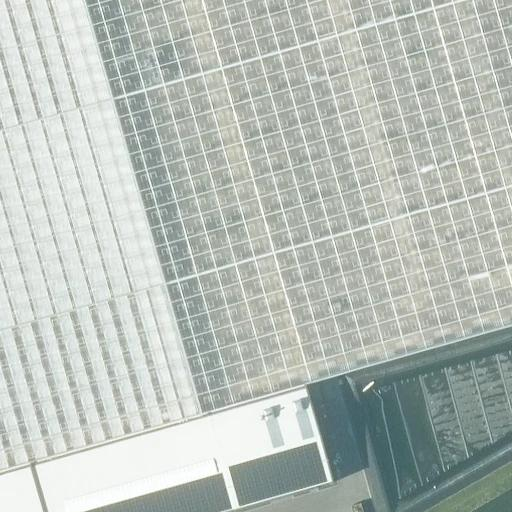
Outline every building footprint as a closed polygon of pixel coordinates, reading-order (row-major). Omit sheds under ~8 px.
[(0,0),(0,472),(201,416),(83,0),(0,0)] [(511,206),(450,0),(87,0),(203,400),(511,315),(511,206)] [(511,0),(472,0),(511,134),(511,0)] [(201,416),(0,472),(0,511),(221,511),(332,481),(305,386),(201,416)] [(335,437),(325,440),(331,463),(341,460),(335,437)]
